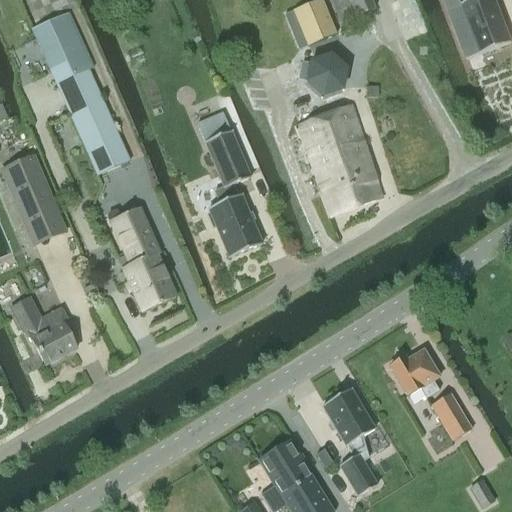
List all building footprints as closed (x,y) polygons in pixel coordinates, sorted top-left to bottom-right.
[(373,12),(367,0),(328,0),(340,26),(373,12)] [(476,0),(461,6),(458,0),(442,0),(466,62),(511,45),(493,0),(476,0)] [(321,2),(293,13),(307,48),(335,37),(321,2)] [(127,163),(61,17),(30,31),(96,177),(127,163)] [(321,99),(341,92),(345,71),(329,58),(309,64),(305,85),(321,99)] [(376,88),(365,89),(365,99),(376,99),(376,88)] [(380,200),(350,108),(299,125),(329,217),(380,200)] [(215,228),(228,260),(260,247),(239,197),(236,199),(231,187),(249,180),(229,134),(204,145),(223,190),(213,194),(218,206),(207,211),(209,216),(206,217),(211,230),(215,228)] [(57,220),(31,159),(4,171),(30,231),(57,220)] [(118,219),(114,212),(106,215),(110,223),(109,224),(124,258),(117,261),(121,271),(120,271),(140,315),(174,300),(155,257),(157,256),(137,211),(118,219)] [(38,322),(27,301),(9,310),(22,335),(26,333),(43,367),(74,351),(64,332),(69,329),(60,310),(38,322)] [(432,383),(438,379),(423,352),(405,363),(403,359),(388,367),(406,398),(419,391),(425,400),(438,392),(432,383)] [(367,460),(360,440),(373,432),(349,392),(321,409),(344,449),(345,449),(351,461),(358,457),(362,463),(367,460)] [(470,432),(448,395),(429,406),(451,443),(470,432)] [(279,498),(309,479),(287,444),(257,463),(273,490),(260,498),(268,511),(276,511),(284,507),(279,498)] [(323,471),(331,466),(323,452),(314,457),(323,471)] [(362,463),(358,457),(351,461),(338,469),(356,500),(376,488),(362,463)] [(329,511),(309,479),(279,498),(284,507),(287,511),(329,511)] [(481,511),(494,504),(481,483),(468,491),(481,511)]
